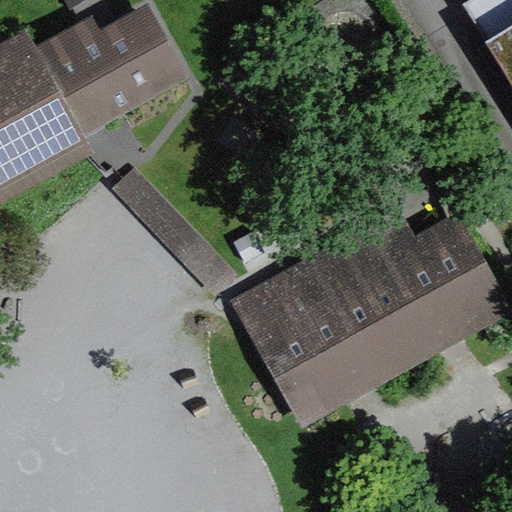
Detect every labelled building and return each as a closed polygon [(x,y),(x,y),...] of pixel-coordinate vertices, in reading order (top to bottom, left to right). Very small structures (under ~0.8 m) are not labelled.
[(32,59),(67,122),(101,103),(107,114),(178,76),(145,16),(92,45),(84,30),(32,59)] [(511,27),(485,44),(511,87),(511,27)] [(0,190),(80,147),(67,122),(32,59),(25,47),(0,61),(0,190)] [(135,173),(115,187),(219,295),(236,279),(135,173)] [(394,220),(243,303),(306,418),(501,309),(454,225),(411,249),(394,220)]
